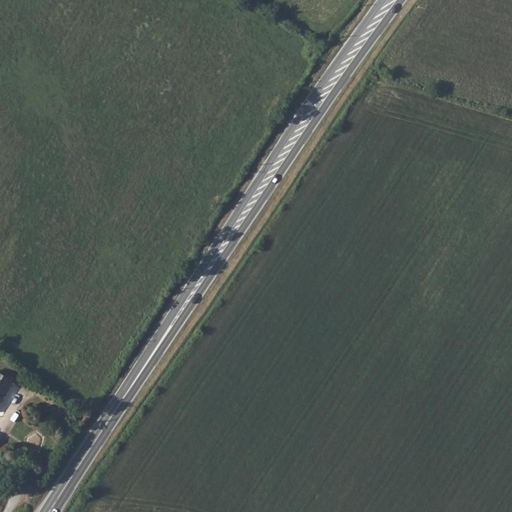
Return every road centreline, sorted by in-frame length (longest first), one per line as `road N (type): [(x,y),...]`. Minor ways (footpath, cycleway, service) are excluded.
road 1 (primary): [(392,0),(50,511)]
road 2 (track): [(225,0),(341,69)]
